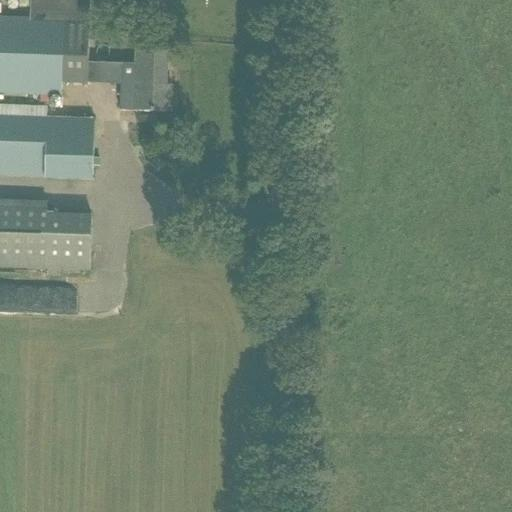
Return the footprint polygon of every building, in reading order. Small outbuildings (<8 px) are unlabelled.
[(30,0),(30,20),(90,22),(90,0),(30,0)] [(90,22),(30,20),(0,18),(0,94),(40,95),(39,104),(51,104),(51,98),(61,98),(61,84),(87,84),(90,22)] [(121,65),(119,112),(172,113),(172,95),(166,95),(167,53),(133,52),(133,65),(121,65)] [(72,119),(0,116),(0,178),(94,182),(97,120),(85,120),(86,114),(72,113),(72,119)] [(155,158),(150,165),(157,171),(163,164),(155,158)] [(47,214),(47,203),(0,201),(0,269),(47,271),(47,277),(59,277),(60,272),(89,273),(92,216),(47,214)]
